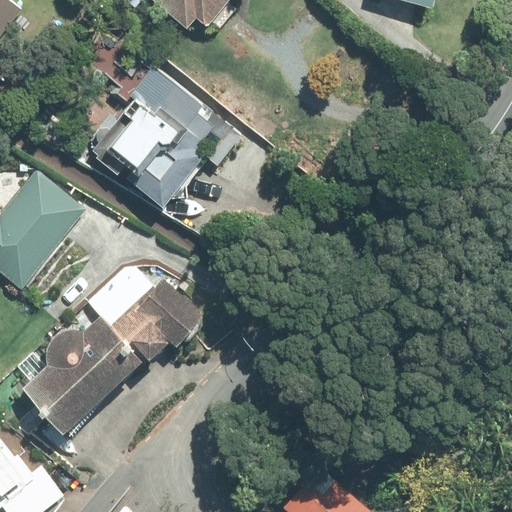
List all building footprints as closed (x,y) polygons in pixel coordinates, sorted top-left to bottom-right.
[(0,0),(0,33),(22,7),(13,0),(0,0)] [(148,0),(178,26),(188,14),(199,24),(220,0),(148,0)] [(328,13),(311,3),(291,40),(307,49),(328,13)] [(171,200),(213,149),(203,141),(221,120),(204,106),(208,101),(160,61),(139,87),(142,90),(116,121),(108,121),(104,127),(105,134),(100,141),(106,146),(104,149),(125,167),(133,157),(141,164),(136,170),(171,200)] [(0,263),(27,286),(91,207),(41,167),(4,213),(0,209),(0,263)] [(177,346),(205,311),(168,270),(113,320),(102,309),(84,325),(83,324),(81,324),(79,324),(77,324),(76,324),(74,324),(72,324),(71,325),(69,325),(67,326),(66,326),(64,327),(62,328),(61,329),(60,330),(58,331),(57,332),(56,333),(54,335),(53,336),(52,337),(51,339),(51,340),(50,342),(49,343),(48,345),(48,347),(47,348),(47,350),(47,352),(47,353),(47,355),(47,357),(47,359),(47,360),(35,349),(18,365),(25,373),(16,381),(24,390),(26,388),(65,431),(146,356),(136,345),(139,342),(152,357),(171,339),(177,346)] [(17,511),(55,484),(38,461),(28,468),(14,450),(11,453),(0,438),(0,501),(7,511),(17,511)] [(302,462),(282,445),(262,468),(282,485),(274,494),(295,511),(356,511),(366,501),(310,453),(302,462)]
